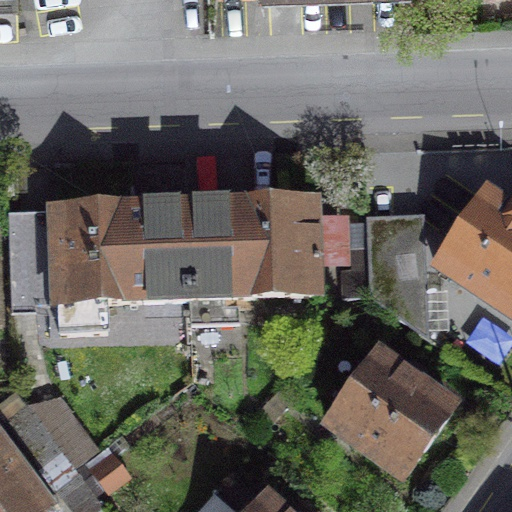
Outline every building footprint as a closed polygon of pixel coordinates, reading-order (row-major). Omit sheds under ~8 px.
[(511,208),(508,214),(484,197),(438,266),(511,316),(511,208)] [(312,205),(187,210),(190,303),(315,299),(314,266),(344,265),(342,223),(312,224),(312,205)] [(187,210),(7,214),(10,316),(36,316),(36,308),(59,308),(61,337),(108,336),(107,306),(190,303),(187,210)] [(423,229),(368,231),(368,300),(427,340),(423,229)] [(405,479),(452,411),(421,389),(425,383),(404,369),(400,374),(375,357),(328,425),(405,479)] [(58,403),(26,406),(74,470),(93,451),(58,403)] [(0,511),(45,511),(47,511),(0,448),(0,511)] [(129,477),(110,455),(91,471),(110,494),(129,477)] [(275,511),(263,501),(253,511),(275,511)]
